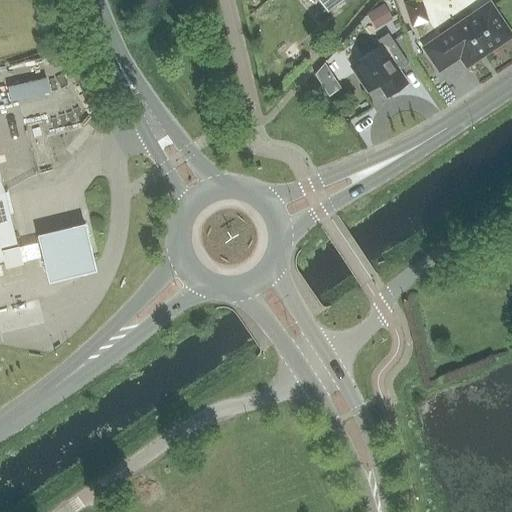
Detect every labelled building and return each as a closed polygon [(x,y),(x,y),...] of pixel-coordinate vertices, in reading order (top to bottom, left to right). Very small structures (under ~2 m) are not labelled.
[(342,0),(346,5),(350,0),(317,0),(325,10),(337,0),(342,0)] [(380,26),(392,19),(383,3),(371,11),(380,26)] [(466,66),(510,36),(489,4),(424,48),(439,70),(459,56),(466,66)] [(424,10),(407,16),(411,28),(428,22),(424,10)] [(397,71),(408,64),(387,34),(377,41),(380,46),(351,66),(367,91),(378,84),(386,96),(405,83),(397,71)] [(338,68),(348,68),(347,51),(338,51),(338,68)] [(13,100),(52,92),(50,78),(11,85),(13,100)] [(0,264),(4,263),(5,267),(20,263),(19,255),(17,247),(0,176),(0,264)] [(83,224),(36,235),(47,283),(94,272),(83,224)]
